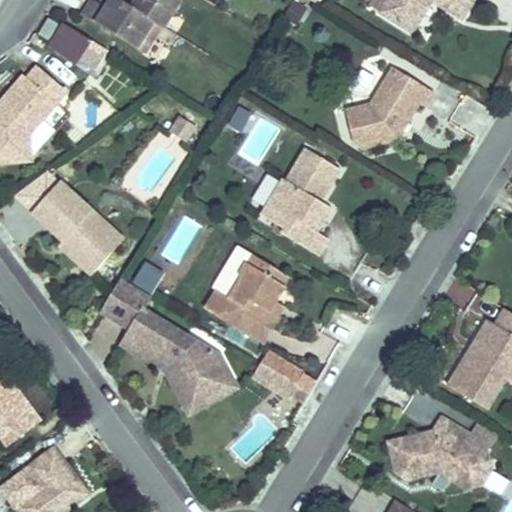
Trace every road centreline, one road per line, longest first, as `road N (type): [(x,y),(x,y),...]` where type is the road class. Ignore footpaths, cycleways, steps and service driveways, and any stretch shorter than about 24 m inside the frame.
road 1 (residential): [(274,511),(306,441),(511,121)]
road 2 (residential): [(182,511),(0,271)]
